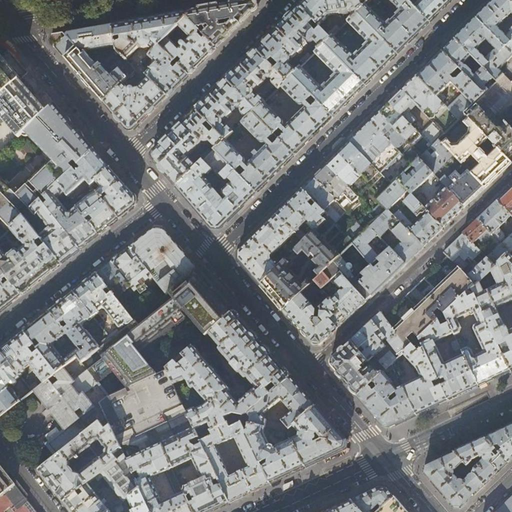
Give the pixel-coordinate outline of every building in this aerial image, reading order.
[(200,10),(193,11),(186,19),(196,29),(207,27),(208,28),(202,34),(216,48),(223,41),(223,42),(229,36),(232,32),(236,29),(241,25),(240,24),(249,15),(257,8),(258,6),(257,6),(255,1),(253,0),(241,3),(241,2),(230,4),(230,5),(224,6),(218,7),(218,6),(200,9),(200,10)] [(307,0),(300,7),(318,26),(328,15),(337,14),(337,15),(339,15),(341,12),(342,12),(343,12),(344,12),(345,12),(346,12),(347,11),(348,11),(352,18),(356,13),(362,7),(360,5),(359,0),(368,0),(369,1),(370,0),(307,0)] [(406,0),(388,0),(401,12),(386,25),(366,4),(362,7),(356,13),(397,54),(413,39),(429,22),(414,7),(406,0)] [(420,0),(414,7),(429,22),(449,3),(452,0),(420,0)] [(476,18),(511,54),(511,1),(510,0),(494,0),(489,6),(476,18)] [(318,26),(300,7),(267,39),(256,50),(286,81),(292,75),(296,71),(289,64),(290,63),(290,62),(290,60),(290,59),(290,58),(291,59),(295,55),(296,57),(302,52),(303,51),(303,50),(303,49),(302,49),(303,48),(302,48),(307,44),(307,42),(308,42),(310,42),(311,42),(312,41),(313,41),(320,48),(324,44),(330,39),(327,35),(318,26)] [(186,19),(193,11),(150,19),(113,25),(117,52),(126,60),(141,45),(145,50),(147,50),(150,47),(154,51),(159,46),(167,38),(173,31),(186,19)] [(397,54),(356,13),(352,18),(347,22),(369,44),(355,58),(333,36),(330,39),(324,44),(365,86),(380,71),(397,54)] [(511,54),(476,18),(466,28),(455,39),(471,56),(484,68),(493,78),(497,82),(504,74),(499,69),(511,56),(511,54)] [(202,34),(196,29),(186,19),(173,31),(177,35),(181,30),(190,40),(187,42),(188,43),(186,45),(184,44),(184,43),(183,43),(182,43),(181,43),(181,44),(180,44),(180,45),(180,46),(180,47),(182,48),(179,50),(167,38),(159,46),(176,63),(177,60),(179,58),(181,60),(180,61),(180,62),(180,63),(178,65),(189,75),(202,62),(216,48),(202,34)] [(130,64),(126,60),(117,52),(113,25),(88,30),(70,33),(56,47),(73,67),(96,93),(104,103),(123,83),(135,71),(136,70),(130,64)] [(336,26),(327,35),(330,39),(333,36),(339,29),(336,26)] [(56,47),(70,33),(54,36),(52,42),(56,47)] [(449,45),(442,52),(484,94),(489,90),(485,86),(493,78),(484,68),(475,76),(474,74),(475,73),(468,66),(466,66),(467,65),(464,63),(471,56),(455,39),(449,45)] [(324,44),(320,48),(315,53),(337,76),(327,85),(326,85),(322,89),(301,67),(296,71),(292,75),(313,96),(318,102),(333,117),(349,102),(365,86),(324,44)] [(0,96),(20,80),(28,73),(19,62),(13,55),(12,54),(10,52),(8,50),(6,50),(3,48),(2,48),(0,46),(0,96)] [(159,46),(154,51),(149,57),(157,65),(156,67),(156,66),(155,66),(154,67),(146,75),(167,96),(178,86),(189,75),(178,65),(176,63),(159,46)] [(241,65),(226,80),(256,110),(264,102),(265,101),(257,93),(254,93),(254,91),(255,91),(259,87),(260,87),(264,83),(264,82),(267,80),(266,79),(267,79),(269,79),(270,78),(273,81),(271,83),(277,90),(281,86),(286,81),(256,50),(241,65)] [(429,65),(417,77),(441,102),(446,97),(443,94),(442,95),(441,93),(451,83),(462,94),(447,108),(459,120),(462,117),(464,115),(484,94),(442,52),(429,65)] [(300,61),(303,64),(311,57),(307,54),(300,61)] [(133,61),(130,64),(136,70),(138,67),(139,67),(133,61)] [(138,67),(136,70),(135,71),(142,78),(144,78),(147,80),(138,89),(137,88),(134,89),(133,88),(132,88),(131,88),(130,89),(123,83),(104,103),(127,129),(134,129),(149,114),(167,96),(146,75),(143,72),(138,67)] [(511,82),(504,74),(497,82),(489,90),(484,94),(464,115),(488,139),(497,148),(507,159),(508,158),(511,154),(511,129),(503,120),(511,110),(511,82)] [(313,96),(292,75),(286,81),(281,86),(298,105),(299,105),(300,106),(301,106),(302,106),(303,106),(304,105),(306,107),(285,128),(283,126),(283,125),(284,124),(284,123),(284,122),(283,122),(283,121),(283,120),(282,120),(281,119),(264,102),(256,110),(253,113),(274,134),(280,129),(285,134),(280,140),(295,155),(314,136),(333,117),(318,102),(313,107),(308,102),(313,96)] [(410,83),(403,91),(412,101),(433,122),(445,134),(459,120),(447,108),(441,102),(417,77),(410,83)] [(23,84),(20,80),(0,96),(0,117),(9,127),(18,138),(29,128),(46,110),(37,99),(30,92),(34,88),(31,84),(27,80),(23,84)] [(256,110),(226,80),(212,95),(196,110),(225,140),(226,139),(234,131),(228,125),(226,126),(223,124),(223,123),(224,122),(224,121),(223,121),(223,120),(225,120),(227,118),(228,119),(229,117),(236,110),(238,111),(240,109),(242,111),(240,113),(246,119),(253,113),(256,110)] [(406,107),(412,101),(403,91),(391,103),(380,113),(411,144),(420,135),(432,147),(439,140),(445,134),(433,122),(423,132),(419,128),(416,130),(411,125),(417,119),(406,107)] [(54,103),(46,110),(29,128),(32,131),(37,126),(45,137),(66,116),(54,103)] [(225,140),(196,110),(175,131),(153,153),(153,160),(163,171),(176,187),(197,167),(186,155),(195,147),(196,148),(203,141),(204,142),(205,143),(206,143),(207,143),(208,143),(209,143),(209,142),(210,142),(217,148),(225,140)] [(253,113),(246,119),(242,124),(260,142),(261,142),(261,143),(262,143),(264,143),(265,143),(266,142),(268,145),(261,152),(258,149),(253,154),(256,156),(247,165),(245,163),(245,162),(246,161),(246,160),(246,159),(245,159),(245,158),(245,157),(244,157),(226,139),(225,140),(217,148),(214,150),(236,172),(241,166),(247,172),(241,177),(256,193),(277,173),(295,155),(280,140),(275,145),(269,139),(274,134),(253,113)] [(375,118),(371,122),(393,144),(414,165),(420,159),(423,156),(411,144),(380,113),(375,118)] [(464,115),(462,117),(466,121),(464,123),(469,129),(469,135),(458,145),(452,145),(447,139),(443,143),(454,156),(462,164),(471,156),(480,165),(472,171),(470,168),(468,170),(469,171),(485,188),(498,176),(511,164),(511,163),(507,159),(497,148),(490,155),(486,155),(481,150),(479,150),(478,149),(488,139),(464,115)] [(45,137),(41,142),(37,145),(59,164),(65,170),(67,176),(74,169),(78,165),(95,149),(72,124),(66,116),(45,137)] [(361,132),(350,142),(382,175),(388,170),(377,159),(393,144),(371,122),(361,132)] [(443,143),(439,140),(432,147),(431,147),(436,152),(432,155),(428,151),(423,156),(420,159),(433,173),(434,175),(454,156),(443,143)] [(345,147),(339,154),(381,198),(393,186),(382,175),(350,142),(345,147)] [(60,164),(59,164),(37,145),(1,181),(0,179),(0,209),(16,225),(24,218),(41,201),(58,184),(67,176),(63,171),(65,170),(60,164)] [(74,169),(67,176),(58,184),(66,194),(69,197),(86,181),(90,186),(91,185),(95,181),(111,168),(103,159),(95,149),(78,165),(82,169),(77,173),(74,169)] [(202,162),(212,152),(209,149),(199,159),(202,162)] [(212,152),(202,162),(197,167),(176,187),(198,211),(212,229),(220,229),(238,211),(256,193),(241,177),(236,172),(214,150),(212,152)] [(334,159),(327,165),(359,199),(379,219),(388,210),(379,201),(381,198),(339,154),(334,159)] [(420,159),(414,165),(413,166),(417,170),(409,178),(405,174),(398,181),(411,195),(433,173),(420,159)] [(321,171),(314,178),(347,211),(347,212),(354,205),(353,204),(359,199),(327,165),(321,171)] [(123,183),(111,168),(95,181),(102,189),(97,193),(119,219),(127,212),(136,205),(136,198),(123,183)] [(475,198),(485,188),(469,171),(462,178),(457,172),(451,178),(456,184),(454,186),(454,185),(453,185),(453,184),(452,183),(445,176),(440,181),(447,188),(465,207),(475,198)] [(308,184),(302,190),(330,218),(335,223),(347,211),(314,178),(308,184)] [(381,198),(379,201),(388,210),(423,247),(434,237),(443,228),(415,199),(411,195),(398,181),(393,186),(381,198)] [(58,199),(66,194),(58,184),(41,201),(80,249),(90,241),(99,234),(78,209),(72,214),(71,216),(68,215),(69,213),(58,199)] [(511,186),(509,190),(497,201),(511,215),(511,186)] [(421,194),(415,199),(443,228),(455,217),(465,207),(447,188),(430,204),(426,200),(426,199),(421,194)] [(289,203),(277,215),(294,234),(304,243),(312,236),(310,234),(306,237),(300,231),(297,231),(305,223),(307,225),(308,225),(315,232),(330,218),(302,190),(289,203)] [(72,202),(75,205),(78,209),(99,234),(110,225),(119,219),(97,193),(80,205),(75,199),(72,202)] [(80,249),(41,201),(24,218),(25,220),(32,214),(34,216),(35,216),(38,214),(39,216),(38,217),(42,221),(43,221),(46,224),(45,225),(49,229),(50,229),(45,233),(43,231),(39,230),(35,233),(61,264),(71,256),(80,249)] [(511,219),(511,215),(497,201),(488,210),(477,220),(509,253),(511,250),(511,233),(505,240),(503,238),(504,237),(504,233),(499,227),(505,221),(507,223),(509,221),(507,219),(509,217),(511,220),(511,219)] [(423,247),(388,210),(379,219),(370,227),(378,235),(380,238),(390,229),(400,240),(396,244),(388,236),(383,241),(405,265),(415,255),(423,247)] [(271,257),(294,234),(277,215),(255,236),(239,252),(239,259),(249,270),(261,285),(286,260),(283,256),(279,260),(281,262),(278,264),(278,263),(276,265),(271,259),(271,257)] [(35,233),(25,220),(24,218),(16,225),(10,231),(20,243),(23,244),(25,247),(18,252),(18,251),(17,250),(16,250),(15,250),(15,251),(14,251),(8,256),(8,257),(7,257),(7,258),(0,248),(0,268),(22,295),(41,280),(61,264),(35,233)] [(336,224),(335,223),(330,218),(315,232),(312,236),(304,243),(296,251),(300,255),(304,250),(310,256),(312,254),(317,258),(314,261),(321,267),(316,272),(320,276),(323,273),(353,244),(354,243),(348,237),(338,247),(336,252),(333,249),(332,250),(322,240),(323,239),(321,236),(325,234),(336,224)] [(463,234),(464,234),(473,243),(475,241),(477,242),(480,240),(494,251),(486,258),(495,267),(499,263),(509,253),(477,220),(471,226),(463,234)] [(344,233),(348,237),(354,243),(365,232),(355,222),(344,233)] [(370,227),(365,232),(354,243),(353,244),(370,265),(356,279),(372,296),(389,280),(405,265),(383,241),(382,240),(376,245),(384,253),(378,257),(367,245),(378,235),(370,227)] [(144,236),(130,248),(150,273),(153,270),(162,281),(158,284),(167,295),(199,270),(178,246),(163,228),(155,228),(144,236)] [(473,243),(464,234),(455,243),(444,253),(447,256),(461,271),(468,265),(464,261),(468,257),(472,261),(481,252),(473,243)] [(123,253),(112,262),(137,295),(139,294),(140,294),(141,293),(142,293),(143,292),(144,292),(144,291),(145,290),(145,289),(146,288),(144,285),(145,284),(144,283),(153,276),(150,273),(130,248),(123,253)] [(511,255),(509,253),(499,263),(511,292),(511,255)] [(461,271),(447,256),(436,267),(424,279),(433,289),(416,306),(406,295),(397,305),(385,316),(384,317),(408,349),(413,344),(419,338),(439,320),(445,314),(472,288),(475,286),(467,277),(461,271)] [(495,267),(486,258),(467,277),(475,286),(480,281),(491,271),(495,267)] [(288,259),(286,260),(261,285),(272,297),(283,311),(311,284),(307,280),(303,284),(287,267),(291,263),(288,259)] [(105,267),(97,274),(125,309),(140,298),(137,295),(112,262),(105,267)] [(511,300),(511,292),(499,263),(495,267),(491,271),(498,286),(484,291),(480,281),(475,286),(472,288),(510,371),(511,369),(511,330),(509,332),(507,328),(506,328),(497,309),(497,308),(511,300)] [(22,295),(0,268),(0,312),(1,311),(22,295)] [(225,300),(199,270),(167,295),(134,321),(128,326),(118,334),(111,339),(104,345),(101,348),(87,358),(82,363),(88,370),(98,383),(108,396),(158,374),(139,352),(187,314),(206,336),(208,334),(234,311),(225,300)] [(330,281),(323,273),(320,276),(314,281),(321,289),(322,290),(330,281)] [(85,283),(74,292),(93,317),(100,325),(104,321),(98,314),(98,311),(101,308),(104,308),(115,321),(114,322),(119,328),(121,327),(125,324),(125,325),(126,325),(127,325),(127,326),(128,326),(134,321),(125,309),(97,274),(85,283)] [(343,276),(334,284),(339,289),(341,289),(343,287),(347,290),(343,294),(342,293),(332,302),(347,319),(366,301),(343,276)] [(314,281),(311,284),(283,311),(293,322),(313,344),(320,345),(347,319),(332,302),(329,298),(320,307),(321,309),(320,319),(315,318),(315,310),(313,308),(313,306),(308,301),(321,289),(314,281)] [(445,314),(449,322),(454,333),(457,340),(461,349),(464,355),(478,386),(494,378),(510,371),(472,288),(445,314)] [(62,301),(50,311),(68,333),(79,348),(87,358),(101,348),(87,330),(86,330),(83,326),(83,323),(86,320),(89,321),(93,317),(74,292),(62,301)] [(37,321),(24,331),(57,373),(64,368),(78,358),(82,363),(87,358),(79,348),(69,356),(69,358),(65,361),(54,347),(54,344),(56,342),(59,345),(61,345),(65,342),(65,341),(62,337),(68,333),(50,311),(37,321)] [(263,344),(234,311),(208,334),(220,348),(219,349),(219,350),(219,351),(220,351),(231,365),(231,366),(237,373),(238,373),(238,374),(239,373),(244,378),(244,379),(245,379),(246,378),(255,388),(238,403),(230,393),(231,393),(231,392),(231,391),(231,390),(217,374),(217,373),(213,368),(212,368),(211,368),(199,353),(199,352),(194,346),(167,369),(175,385),(185,380),(188,382),(191,389),(192,389),(193,389),(194,388),(207,403),(205,406),(197,410),(197,409),(196,409),(196,408),(195,408),(195,409),(187,412),(190,418),(195,428),(199,437),(246,414),(291,376),(263,344)] [(367,326),(350,341),(372,358),(374,356),(377,353),(378,354),(390,343),(385,338),(389,335),(398,344),(385,360),(391,365),(393,364),(403,354),(408,349),(384,317),(381,312),(367,326)] [(444,325),(439,320),(419,338),(424,348),(448,400),(464,392),(478,386),(464,355),(445,364),(435,342),(454,333),(449,322),(444,325)] [(12,341),(0,350),(20,376),(25,372),(25,369),(29,366),(31,367),(34,371),(34,372),(44,384),(47,382),(51,378),(57,373),(24,331),(12,341)] [(116,331),(109,336),(111,339),(118,334),(116,331)] [(104,345),(111,339),(109,336),(101,343),(104,345)] [(457,351),(461,349),(457,340),(452,342),(451,344),(454,351),(457,351)] [(385,360),(378,354),(377,353),(374,356),(385,367),(384,368),(382,366),(380,368),(375,363),(370,368),(366,364),(372,358),(350,341),(346,345),(340,351),(332,359),(331,359),(331,360),(331,361),(330,362),(330,363),(330,364),(331,366),(332,367),(344,381),(358,397),(369,386),(374,381),(384,372),(386,370),(391,365),(385,360)] [(419,350),(413,344),(408,349),(403,354),(417,369),(421,378),(403,386),(416,415),(433,407),(448,400),(424,348),(419,350)] [(21,377),(20,376),(0,350),(0,418),(21,401),(16,395),(16,393),(12,388),(9,388),(8,387),(11,384),(12,384),(12,385),(13,385),(14,385),(15,385),(16,384),(16,383),(16,382),(16,381),(21,377)] [(395,368),(393,364),(391,365),(386,370),(389,373),(395,368)] [(64,368),(57,373),(51,378),(55,383),(50,386),(47,382),(44,384),(40,387),(33,392),(29,395),(31,398),(36,394),(65,430),(47,444),(57,456),(100,422),(106,417),(100,403),(100,402),(95,406),(84,394),(98,383),(88,370),(74,381),(64,368)] [(167,369),(158,374),(108,396),(100,403),(106,417),(110,425),(119,444),(139,446),(142,452),(126,460),(133,473),(138,470),(142,478),(136,480),(140,488),(150,511),(194,511),(185,492),(170,499),(169,497),(166,497),(168,500),(163,502),(151,478),(174,468),(162,443),(175,437),(171,428),(190,418),(187,412),(175,385),(167,369)] [(393,383),(384,372),(374,381),(379,387),(374,391),(369,386),(358,397),(372,413),(382,426),(386,426),(390,427),(403,421),(416,415),(403,386),(397,389),(393,384),(393,383)] [(246,414),(240,420),(242,423),(246,424),(265,428),(277,430),(286,432),(287,432),(293,426),(316,406),(304,391),(291,376),(246,414)] [(316,406),(293,426),(298,432),(294,434),(296,438),(291,440),(305,467),(326,457),(345,448),(346,441),(332,425),(316,406)] [(246,414),(199,437),(201,440),(202,444),(219,480),(221,485),(229,503),(251,492),(270,483),(263,467),(261,464),(246,432),(242,423),(240,420),(246,414)] [(119,444),(110,425),(106,429),(100,422),(57,456),(39,470),(52,487),(64,502),(89,483),(96,478),(118,460),(114,455),(121,448),(119,444)] [(264,433),(265,428),(246,424),(249,431),(248,431),(246,432),(261,464),(268,460),(268,462),(267,465),(263,467),(270,483),(280,479),(284,477),(296,471),(305,467),(291,440),(274,449),(273,448),(273,447),(272,447),(272,446),(271,446),(270,446),(269,446),(264,433)] [(511,459),(511,424),(505,428),(485,438),(508,462),(511,459)] [(201,440),(199,437),(195,428),(175,437),(162,443),(174,468),(193,459),(203,481),(192,486),(190,485),(185,487),(185,488),(184,490),(185,492),(194,511),(209,511),(213,510),(229,503),(221,485),(216,487),(214,484),(215,482),(219,480),(202,444),(196,446),(192,445),(192,444),(201,440)] [(469,445),(443,458),(425,466),(424,473),(440,492),(453,508),(461,508),(471,499),(508,462),(485,438),(469,445)] [(126,460),(124,455),(96,478),(97,480),(104,476),(121,499),(116,503),(118,506),(128,498),(140,488),(136,480),(133,473),(126,460)] [(36,511),(12,481),(0,465),(0,511),(36,511)] [(286,480),(297,474),(296,471),(284,477),(286,480)] [(89,483),(64,502),(71,511),(110,511),(111,511),(106,505),(104,503),(89,483)] [(373,490),(351,500),(361,511),(376,511),(375,511),(374,511),(370,511),(379,504),(382,508),(395,497),(388,488),(380,487),(373,490)] [(150,511),(140,488),(128,498),(134,510),(131,511),(150,511)] [(407,511),(395,497),(382,508),(378,511),(407,511)] [(511,511),(511,497),(499,510),(500,511),(511,511)] [(338,506),(326,511),(361,511),(351,500),(338,506)]
